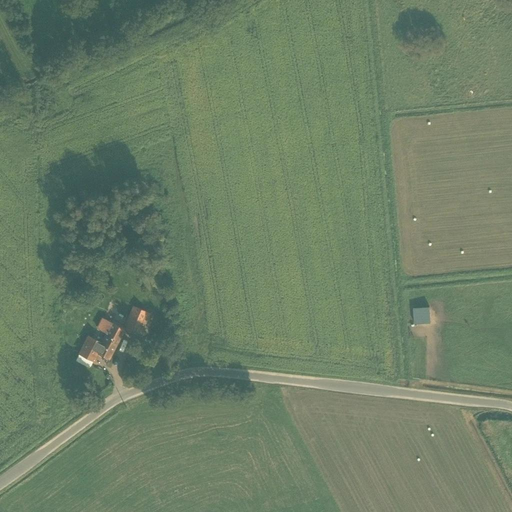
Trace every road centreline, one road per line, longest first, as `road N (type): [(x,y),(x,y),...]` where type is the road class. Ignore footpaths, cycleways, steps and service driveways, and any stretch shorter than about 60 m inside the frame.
road 1 (unclassified): [(0,483),(106,406),(187,368),(511,407)]
road 2 (track): [(0,89),(189,0)]
